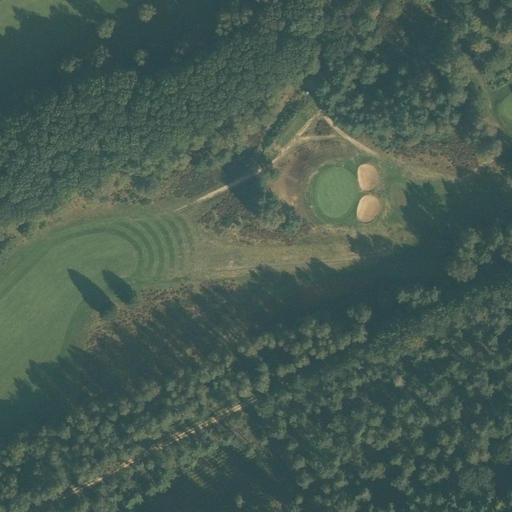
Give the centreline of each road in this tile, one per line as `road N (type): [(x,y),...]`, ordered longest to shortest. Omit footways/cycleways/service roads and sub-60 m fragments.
road 1 (track): [(511,269),(36,511)]
road 2 (track): [(385,0),(335,70),(291,93),(244,178),(176,212)]
road 3 (track): [(230,1),(257,12),(292,80),(315,89),(327,119),(376,155)]
road 4 (track): [(444,0),(505,142),(462,179)]
